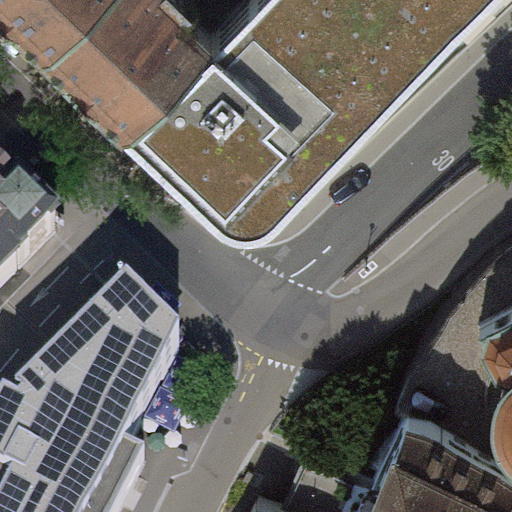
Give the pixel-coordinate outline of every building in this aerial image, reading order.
[(4,0),(35,30),(64,0),(4,0)] [(64,0),(35,30),(80,74),(124,118),(214,31),(181,0),(64,0)] [(243,0),(214,31),(124,118),(141,133),(215,206),(244,219),(277,214),(478,0),(243,0)] [(0,294),(59,235),(40,216),(0,176),(0,294)] [(128,466),(187,349),(137,300),(19,421),(0,459),(0,511),(127,511),(146,475),(128,466)] [(511,306),(479,324),(498,359),(511,369),(507,379),(505,385),(504,390),(503,398),(501,398),(501,411),(504,411),(506,419),(510,426),(511,428),(511,306)] [(511,511),(511,470),(410,405),(366,511),(511,511)] [(252,511),(343,511),(358,483),(307,459),(287,505),(261,494),(252,511)]
